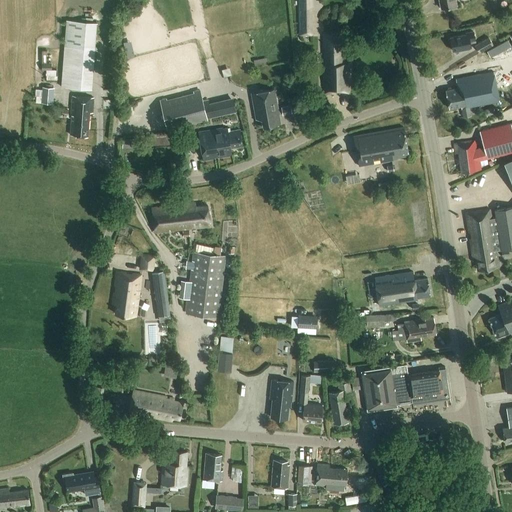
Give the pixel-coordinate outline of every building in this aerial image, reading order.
[(297,0),(299,36),(312,36),(312,7),(313,7),(313,0),(297,0)] [(438,0),(441,9),(456,6),(454,0),(438,0)] [(66,20),(61,87),(92,89),(97,23),(66,20)] [(471,42),(476,41),(474,30),(467,31),(467,33),(451,36),(454,51),(472,48),(471,42)] [(325,34),(324,58),(323,95),(332,96),(333,92),(339,92),(339,96),(350,96),(351,65),(347,65),(347,53),(340,53),(341,35),(325,34)] [(480,53),(494,45),(490,38),(476,46),(480,53)] [(126,42),(130,57),(139,55),(134,39),(126,42)] [(42,51),(42,71),(51,71),(51,63),(47,63),(47,51),(42,51)] [(458,87),(447,89),(451,108),(461,106),(463,118),(471,116),(469,108),(499,102),(496,85),(493,72),(456,79),(458,87)] [(511,81),(502,83),(503,94),(511,91),(511,81)] [(52,104),(54,88),(43,87),(42,97),(36,96),(35,102),(52,104)] [(274,89),(252,92),(256,120),(262,119),(263,127),(280,124),(279,114),(283,113),(283,114),(292,112),(290,106),(282,107),(282,108),(278,109),(274,89)] [(231,98),(209,104),(208,100),(203,101),(200,91),(161,100),(168,130),(235,114),(231,98)] [(93,113),(95,96),(73,94),(70,135),(88,136),(90,113),(93,113)] [(493,107),(484,110),(487,118),(496,114),(493,107)] [(480,161),(511,152),(511,131),(510,123),(480,131),(483,149),(477,151),(476,141),(454,144),(455,153),(459,153),(462,172),(481,169),(480,161)] [(228,128),(199,132),(203,160),(232,155),(231,148),(240,146),(238,130),(228,131),(228,128)] [(404,128),(354,137),(359,167),(394,161),(394,160),(397,160),(397,158),(409,156),(404,128)] [(392,198),(390,185),(379,186),(381,199),(392,198)] [(153,232),(210,227),(209,206),(197,207),(196,203),(174,205),(174,209),(168,209),(168,206),(151,208),(153,232)] [(496,217),(491,218),(490,209),(465,213),(468,232),(471,232),(472,238),(469,238),(472,257),(476,257),(478,270),(499,267),(496,250),(511,247),(511,206),(495,209),(496,217)] [(189,297),(187,314),(219,318),(227,256),(220,255),(221,247),(214,246),(213,255),(211,254),(212,249),(210,247),(204,246),(204,245),(197,244),(196,252),(194,252),(191,280),(181,279),(179,296),(189,297)] [(141,254),(139,269),(153,271),(155,256),(141,254)] [(112,304),(116,304),(115,314),(136,316),(141,275),(116,272),(112,304)] [(418,299),(430,297),(427,278),(415,281),(413,272),(375,278),(379,307),(418,301),(418,299)] [(165,273),(152,274),(156,305),(158,316),(171,315),(169,303),(165,273)] [(511,300),(496,306),(500,315),(488,320),(495,339),(507,335),(511,333),(511,300)] [(384,315),(366,316),(367,327),(384,326),(384,323),(391,322),(391,321),(396,320),(396,314),(384,315)] [(317,318),(298,317),(297,328),(316,329),(317,318)] [(404,324),(397,325),(399,341),(406,340),(407,343),(421,341),(420,337),(436,335),(433,318),(403,322),(404,324)] [(158,353),(158,323),(149,323),(149,353),(158,353)] [(226,335),(225,348),(236,349),(237,336),(226,335)] [(231,371),(232,355),(219,353),(218,370),(231,371)] [(511,358),(501,360),(504,377),(511,375),(511,358)] [(334,362),(314,362),(314,372),(334,372),(334,362)] [(438,368),(439,371),(408,375),(406,364),(360,371),(366,411),(397,407),(396,405),(449,397),(445,367),(438,368)] [(179,376),(181,367),(168,365),(167,375),(179,376)] [(117,371),(115,382),(131,385),(133,373),(117,371)] [(301,375),(299,404),(305,404),(304,410),(303,421),(321,424),(322,412),(321,411),(322,406),(307,404),(308,399),(310,376),(301,375)] [(339,392),(329,394),(334,425),(349,423),(345,400),(352,399),(350,383),(349,384),(347,376),(339,377),(341,385),(338,385),(339,392)] [(360,389),(358,377),(350,379),(353,391),(360,389)] [(291,408),(294,383),(271,381),(269,399),(272,400),(270,418),(287,420),(289,408),(291,408)] [(180,421),(184,402),(133,392),(129,412),(134,413),(133,415),(144,417),(145,413),(152,414),(151,418),(172,422),(173,419),(180,421)] [(511,407),(505,408),(508,428),(502,429),(504,443),(511,441),(511,407)] [(186,467),(187,452),(171,451),(170,464),(163,463),(162,484),(186,487),(188,468),(186,467)] [(221,482),(222,471),(220,471),(221,455),(206,454),(204,480),(221,482)] [(288,489),(290,466),(288,466),(288,463),(274,462),(272,488),(288,489)] [(346,487),(347,469),(330,468),(330,465),(317,464),(316,487),(335,488),(335,486),(346,487)] [(298,466),(297,484),(310,485),(312,467),(298,466)] [(73,472),(62,474),(64,482),(66,482),(67,492),(84,489),(85,495),(101,493),(98,478),(94,478),(93,472),(88,473),(84,473),(73,475),(73,472)] [(146,492),(155,493),(155,489),(147,489),(147,482),(133,481),(131,507),(145,508),(146,492)] [(0,509),(30,506),(28,490),(9,492),(9,489),(0,490),(0,509)] [(251,506),(261,506),(261,493),(251,493),(251,506)] [(288,494),(288,510),(297,510),(296,494),(288,494)] [(216,495),(215,509),(242,511),(243,497),(216,495)] [(51,502),(51,511),(60,511),(59,502),(51,502)]
